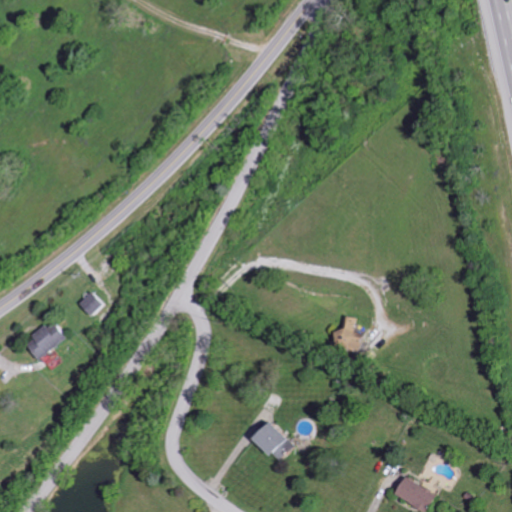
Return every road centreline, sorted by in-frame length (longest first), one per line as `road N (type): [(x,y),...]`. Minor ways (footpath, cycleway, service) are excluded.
road 1 (residential): [(27,511),(181,295),(263,146),(329,0)]
road 2 (primary): [(0,309),(156,182),(315,0)]
road 3 (residential): [(233,511),(199,485),(178,454),(204,334),(199,311),(181,295)]
